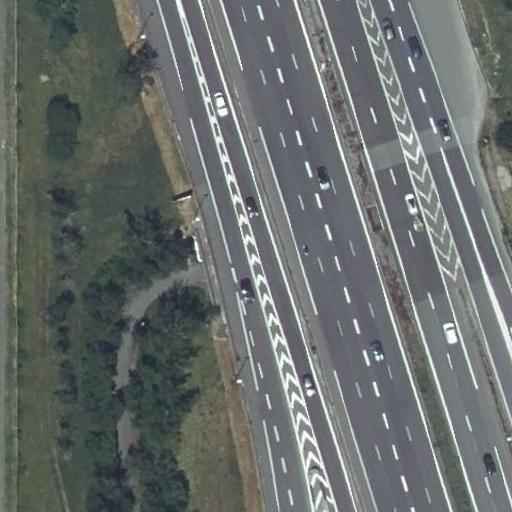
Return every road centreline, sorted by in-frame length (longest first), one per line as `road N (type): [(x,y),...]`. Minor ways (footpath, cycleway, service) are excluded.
road 1 (motorway): [(492,511),(335,0)]
road 2 (motorway): [(255,0),(412,511)]
road 3 (motorway): [(218,139),(255,218),(341,511)]
road 4 (motorway): [(218,139),(230,236),(291,511)]
road 5 (motorway): [(511,397),(423,123)]
road 6 (motorway): [(511,325),(469,211),(423,123)]
road 7 (motorway): [(180,0),(218,139)]
road 8 (motorway): [(423,123),(381,0)]
